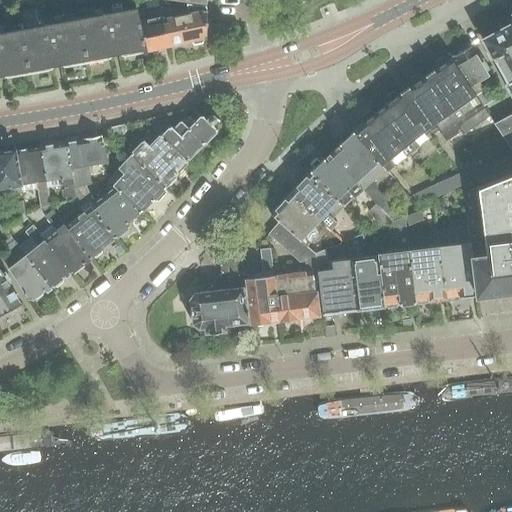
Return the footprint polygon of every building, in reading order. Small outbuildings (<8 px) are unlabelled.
[(0,0),(0,7),(0,10),(12,7),(10,0),(0,0)] [(206,10),(206,6),(186,4),(188,13),(174,16),(170,16),(171,18),(166,19),(167,23),(163,24),(168,46),(169,46),(169,43),(172,42),(173,45),(189,41),(193,44),(193,45),(202,43),(202,42),(205,38),(206,38),(206,37),(206,10)] [(117,49),(118,52),(121,52),(120,51),(128,50),(129,53),(139,52),(139,48),(143,47),(144,52),(146,52),(146,51),(144,42),(141,27),(137,7),(79,18),(87,63),(103,60),(102,56),(102,55),(110,53),(110,54),(113,53),(112,50),(117,49)] [(141,27),(144,42),(146,51),(149,50),(152,52),(159,50),(161,47),(168,46),(163,24),(167,23),(166,19),(171,18),(170,16),(169,8),(152,11),(154,24),(141,27)] [(59,60),(60,63),(62,63),(62,62),(70,61),(70,62),(71,66),(87,63),(79,18),(20,28),(29,74),(45,71),(44,65),(51,64),(52,65),(54,64),(54,61),(59,60)] [(511,28),(508,21),(507,21),(509,26),(483,40),(482,40),(483,42),(484,41),(511,94),(511,113),(493,124),(511,152),(511,28)] [(0,71),(1,71),(2,74),(4,74),(4,73),(12,71),(12,73),(13,77),(29,74),(20,28),(0,32),(0,71)] [(452,60),(451,58),(450,59),(455,67),(483,108),(494,101),(487,89),(485,91),(479,82),(489,76),(471,48),(472,47),(471,46),(471,47),(471,46),(455,56),(456,58),(452,60)] [(425,76),(462,131),(464,134),(489,117),(483,108),(455,67),(450,59),(448,60),(448,59),(447,59),(442,57),(434,62),(434,68),(435,69),(433,70),(432,71),(426,75),(425,76)] [(462,131),(425,76),(423,78),(422,76),(417,75),(409,80),(409,86),(408,86),(409,87),(408,88),(408,87),(407,88),(407,89),(401,93),(401,92),(400,93),(400,94),(431,137),(438,132),(445,142),(462,131)] [(431,137),(400,94),(398,95),(397,94),(392,93),(385,98),(385,104),(384,104),(385,105),(376,112),(409,155),(431,137)] [(202,115),(201,116),(196,111),(195,111),(196,112),(190,118),(189,117),(186,120),(184,118),(173,129),(171,126),(162,136),(187,159),(198,147),(199,148),(204,143),(217,129),(216,129),(219,125),(219,120),(219,121),(214,116),(209,116),(206,119),(202,115)] [(359,139),(385,169),(388,172),(396,166),(409,155),(376,112),(375,114),(374,113),(368,112),(368,111),(361,117),(361,123),(362,124),(353,132),(359,139)] [(157,118),(145,120),(160,135),(161,134),(162,133),(157,118)] [(126,125),(109,129),(110,135),(118,142),(128,132),(126,125)] [(376,204),(381,210),(388,203),(376,189),(378,187),(372,180),(385,169),(359,139),(353,132),(352,133),(346,132),(346,131),(339,137),(339,138),(340,144),(339,145),(330,153),(361,188),(367,195),(375,204),(376,204)] [(148,147),(141,140),(130,152),(130,153),(165,187),(164,186),(166,184),(166,185),(170,185),(175,180),(175,176),(174,176),(181,168),(180,168),(187,160),(187,159),(162,136),(161,134),(160,135),(154,142),(148,147)] [(73,188),(75,188),(76,188),(85,186),(87,185),(84,166),(106,163),(101,136),(83,139),(83,140),(65,143),(66,153),(73,188)] [(75,196),(73,188),(66,153),(65,143),(39,147),(47,188),(60,185),(60,186),(66,185),(67,189),(63,189),(65,200),(71,198),(75,196)] [(36,189),(40,208),(50,205),(47,188),(39,147),(15,151),(16,161),(22,191),(36,189)] [(22,191),(16,161),(15,151),(7,152),(0,152),(0,190),(9,189),(10,193),(22,191)] [(130,153),(130,154),(117,168),(122,173),(112,184),(114,186),(133,205),(140,211),(147,204),(148,205),(154,199),(156,201),(158,202),(167,193),(166,190),(164,188),(165,187),(130,153)] [(317,178),(343,207),(353,197),(353,198),(355,196),(362,190),(367,195),(361,188),(330,153),(324,159),(324,158),(323,159),(317,158),(316,158),(310,164),(310,165),(311,171),(310,171),(317,178)] [(504,166),(497,169),(500,178),(507,175),(504,166)] [(343,207),(317,178),(310,171),(308,173),(304,169),(298,169),(293,175),(293,180),(297,184),(290,193),(330,231),(337,224),(332,219),(343,207)] [(497,169),(490,172),(493,181),(497,180),(500,178),(497,169)] [(466,170),(456,175),(459,183),(470,178),(466,170)] [(490,172),(482,174),(486,184),(493,181),(490,172)] [(475,295),(480,294),(480,293),(484,293),(484,294),(511,290),(511,173),(507,175),(500,178),(497,180),(493,181),(486,184),(479,186),(463,193),(466,222),(469,242),(474,285),(475,295)] [(482,174),(475,177),(479,186),(486,184),(482,174)] [(456,175),(449,178),(454,190),(461,187),(459,183),(456,175)] [(449,178),(441,182),(447,193),(454,190),(449,178)] [(470,178),(459,183),(461,187),(463,191),(474,186),(470,178)] [(441,182),(434,185),(440,197),(447,193),(441,182)] [(434,185),(427,188),(433,200),(440,197),(434,185)] [(85,186),(76,188),(87,201),(91,198),(85,186)] [(90,205),(114,236),(114,237),(117,235),(117,236),(121,236),(127,232),(127,228),(127,227),(134,222),(131,218),(140,211),(133,205),(114,186),(90,205)] [(427,188),(420,192),(425,203),(433,200),(427,188)] [(420,192),(413,195),(418,207),(425,203),(420,192)] [(271,212),(270,214),(279,221),(307,246),(319,234),(323,239),(330,231),(290,193),(282,201),(278,197),(277,197),(272,197),(267,203),(267,208),(271,212)] [(82,212),(64,226),(90,256),(91,255),(92,256),(96,257),(101,252),(101,248),(102,246),(113,236),(90,205),(87,201),(79,208),(82,212)] [(25,215),(23,202),(13,203),(16,217),(17,217),(23,215),(24,215),(25,215)] [(388,203),(381,210),(392,222),(402,217),(388,203)] [(375,204),(367,212),(380,227),(381,228),(392,223),(392,222),(381,210),(376,204),(375,204)] [(51,226),(40,234),(71,272),(83,262),(90,257),(90,256),(64,226),(51,211),(44,216),(51,226)] [(420,211),(405,216),(409,226),(424,221),(420,211)] [(404,217),(402,217),(392,222),(392,223),(394,241),(398,240),(400,250),(377,253),(377,255),(383,296),(384,306),(385,306),(388,308),(396,307),(399,304),(408,303),(408,300),(414,299),(414,302),(408,249),(406,228),(404,217)] [(275,274),(275,275),(274,275),(279,319),(280,318),(281,320),(284,323),(293,321),(296,318),(296,317),(298,316),(298,313),(303,312),(303,313),(306,316),(314,315),(317,311),(312,269),(317,269),(315,254),(307,246),(279,221),(267,235),(299,263),(305,262),(306,270),(275,274)] [(475,295),(474,285),(469,242),(466,222),(459,223),(461,243),(439,245),(445,298),(448,300),(457,299),(459,297),(469,295),(468,292),(474,292),(474,295),(475,295)] [(18,246),(49,286),(50,287),(51,286),(52,285),(53,285),(57,286),(62,282),(62,278),(62,277),(63,276),(64,277),(70,272),(70,273),(71,272),(40,234),(33,225),(25,231),(30,238),(18,246)] [(430,246),(408,249),(414,302),(415,302),(418,304),(426,303),(429,300),(439,299),(438,296),(444,295),(444,298),(445,298),(439,245),(437,230),(432,231),(433,236),(429,236),(430,246)] [(28,299),(31,299),(33,298),(37,299),(42,295),(42,291),(42,290),(43,289),(44,290),(49,286),(18,246),(7,232),(0,237),(0,239),(10,252),(2,259),(28,298),(28,299)] [(384,306),(383,296),(377,255),(360,257),(359,248),(364,247),(362,234),(348,240),(346,241),(349,259),(354,300),(355,309),(356,310),(366,309),(366,308),(367,308),(367,309),(371,311),(379,310),(382,307),(382,306),(384,306)] [(249,316),(249,322),(253,322),(253,323),(256,325),(264,324),(267,321),(267,320),(279,319),(274,275),(275,275),(275,274),(274,270),(273,270),(270,248),(262,249),(264,271),(261,271),(261,273),(247,274),(248,278),(245,279),(249,316)] [(246,312),(239,249),(234,249),(220,265),(221,271),(221,272),(218,276),(219,277),(222,273),(228,277),(230,289),(212,291),(212,288),(212,286),(215,282),(214,281),(211,285),(206,292),(194,293),(193,295),(191,298),(190,298),(189,299),(189,302),(190,302),(191,309),(190,310),(191,314),(191,313),(192,321),(192,324),(193,324),(198,328),(198,329),(204,328),(205,333),(225,331),(224,325),(247,322),(246,313),(246,312)] [(354,300),(349,259),(326,261),(325,250),(315,254),(317,269),(322,313),(332,312),(332,313),(339,312),(339,311),(355,309),(354,300)] [(6,280),(0,269),(0,315),(21,304),(6,280)] [(334,326),(324,327),(325,337),(335,336),(334,326)] [(511,379),(511,375),(452,382),(454,402),(511,394),(511,379)] [(428,385),(369,392),(371,412),(431,405),(428,385)] [(262,405),(202,412),(205,432),(264,425),(262,405)] [(179,415),(119,422),(121,442),(181,435),(179,415)] [(35,433),(0,436),(0,457),(37,453),(35,433)]
